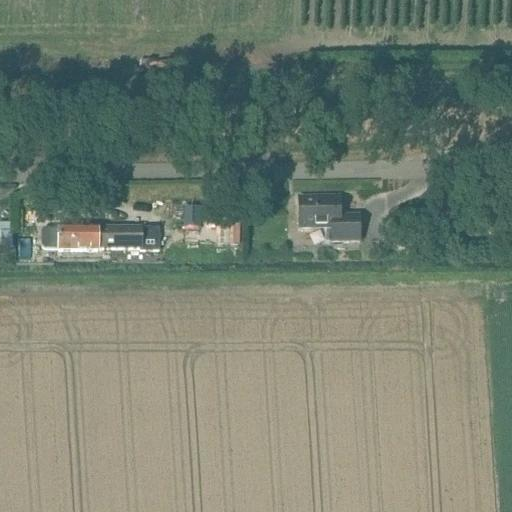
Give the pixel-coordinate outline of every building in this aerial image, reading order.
[(338,199),(298,200),(298,230),(329,230),(330,244),(359,244),(358,218),(338,218),(338,199)] [(183,209),(182,237),(190,237),(190,233),(197,233),(200,234),(200,210),(194,210),(183,209)] [(201,209),(201,227),(215,227),(215,248),(237,248),(237,209),(201,209)] [(435,221),(408,222),(408,238),(435,238),(435,221)] [(44,250),(57,250),(57,252),(98,253),(98,251),(139,251),(139,253),(158,254),(159,229),(58,228),(57,230),(44,230),(41,232),(41,248),(44,250)] [(10,232),(0,232),(0,250),(11,250),(11,232),(10,232)]
